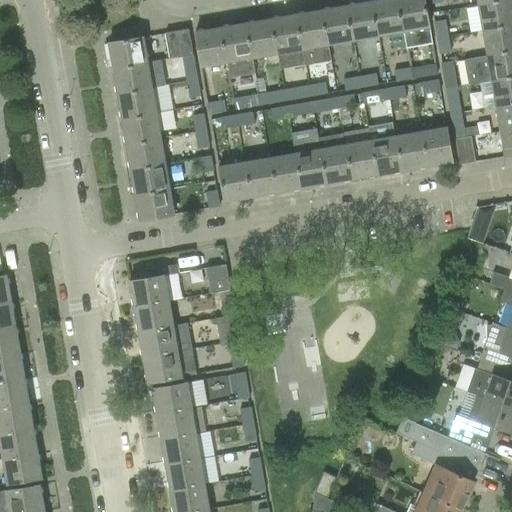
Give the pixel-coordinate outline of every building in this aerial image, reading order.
[(397,0),(378,0),(371,1),(378,36),(402,32),(403,32),(397,0)] [(423,0),(397,0),(403,32),(402,32),(405,49),(406,49),(431,45),(428,27),(426,12),(423,0)] [(511,0),(507,0),(477,5),(482,31),(511,25),(511,0)] [(371,1),(346,6),(352,41),(378,36),(371,1)] [(482,31),(477,5),(465,7),(470,33),(482,31)] [(346,6),(321,10),(327,45),(352,41),(346,6)] [(321,10),(296,14),(302,50),(305,65),(330,61),(327,45),(321,10)] [(296,14),(270,19),(277,54),(279,70),(305,65),(296,14)] [(270,19),(245,23),(251,58),(277,54),(270,19)] [(444,20),(433,22),(436,38),(447,36),(444,20)] [(245,23),(220,28),(226,63),(229,78),(254,74),(251,58),(245,23)] [(511,25),(482,31),(486,56),(511,51),(511,25)] [(220,28),(194,32),(198,52),(200,67),(226,63),(220,28)] [(188,29),(164,33),(169,60),(192,56),(188,29)] [(447,36),(436,38),(439,54),(450,53),(447,36)] [(108,43),(112,69),(147,63),(143,37),(108,43)] [(469,85),(477,83),(511,77),(511,51),(486,56),(464,60),(469,85)] [(112,69),(117,94),(152,88),(164,86),(159,61),(147,63),(112,69)] [(194,62),(182,64),(185,82),(198,80),(194,62)] [(440,64),(445,89),(457,87),(453,62),(440,64)] [(434,63),(409,68),(411,80),(436,76),(434,63)] [(411,80),(409,68),(392,70),(394,83),(411,80)] [(375,74),(359,77),(361,89),(377,86),(375,74)] [(361,89),(359,77),(341,80),(344,92),(361,89)] [(495,106),(511,103),(511,77),(477,83),(481,108),(495,106)] [(198,80),(185,82),(188,98),(200,96),(198,80)] [(421,83),(423,94),(440,92),(438,80),(421,83)] [(324,83),(308,86),(310,97),(326,95),(324,83)] [(308,86),(284,90),(286,102),(310,97),(308,86)] [(403,86),(387,89),(389,101),(405,98),(403,86)] [(457,87),(445,89),(449,114),(461,112),(457,87)] [(117,94),(121,119),(156,113),(152,88),(117,94)] [(387,89),(361,93),(364,105),(377,103),(389,101),(387,89)] [(276,91),(258,94),(260,106),(278,103),(276,91)] [(260,106),(258,94),(232,99),(235,111),(260,106)] [(353,94),(336,97),(338,109),(355,106),(353,94)] [(321,112),(330,111),(338,109),(336,98),(319,101),(321,112)] [(223,101),(207,104),(209,114),(225,112),(223,101)] [(301,103),(286,106),(288,118),(303,115),(301,103)] [(511,103),(495,106),(499,132),(511,129),(511,103)] [(288,118),(286,106),(269,109),(271,121),(288,118)] [(252,112),(235,115),(238,127),(254,125),(252,112)] [(449,114),(453,140),(454,140),(465,138),(470,137),(478,136),(477,127),(463,129),(462,121),(460,112),(449,114)] [(121,119),(125,145),(160,139),(156,113),(121,119)] [(203,115),(191,117),(194,133),(205,131),(203,115)] [(235,115),(219,118),(221,130),(238,127),(235,115)] [(393,123),(368,128),(370,141),(395,136),(393,123)] [(316,128),(290,132),(294,154),(300,189),(326,185),(319,150),(317,137),(316,128)] [(368,128),(342,132),(345,145),(370,141),(368,128)] [(446,128),(420,132),(426,167),(452,163),(449,143),(446,128)] [(511,129),(499,132),(504,158),(511,156),(511,129)] [(205,131),(194,133),(197,149),(208,147),(205,131)] [(317,137),(319,150),(345,145),(342,132),(317,137)] [(420,132),(395,136),(401,172),(426,167),(420,132)] [(395,136),(370,141),(376,176),(401,172),(395,136)] [(465,138),(454,140),(458,166),(475,163),(470,137),(465,138)] [(125,145),(130,170),(165,164),(160,139),(125,145)] [(370,141),(345,145),(351,180),(376,176),(370,141)] [(345,145),(319,150),(326,185),(351,180),(345,145)] [(294,154),(269,158),(275,194),(300,189),(294,154)] [(210,157),(198,159),(201,173),(212,171),(213,171),(211,157),(210,157)] [(269,158),(244,163),(250,198),(275,194),(269,158)] [(244,163),(218,167),(221,183),(224,202),(250,198),(244,163)] [(165,164),(130,170),(134,195),(169,189),(165,164)] [(139,221),(148,220),(174,215),(169,189),(134,195),(139,221)] [(205,192),(208,209),(219,207),(216,190),(205,192)] [(473,216),(467,238),(481,243),(489,221),(473,216)] [(177,265),(163,267),(165,276),(176,274),(178,273),(177,265)] [(226,265),(206,269),(210,294),(231,291),(226,265)] [(492,273),(488,284),(504,290),(511,292),(511,271),(509,279),(492,273)] [(131,282),(130,282),(134,308),(169,302),(181,300),(176,274),(164,276),(131,282)] [(0,304),(11,303),(6,276),(0,276),(0,304)] [(511,306),(511,316),(508,329),(511,330),(511,292),(504,290),(499,302),(511,306)] [(231,300),(220,302),(223,317),(224,317),(233,315),(231,300)] [(134,308),(138,333),(173,327),(169,302),(134,308)] [(0,304),(0,330),(15,328),(11,303),(0,304)] [(223,317),(214,318),(219,345),(229,344),(239,342),(235,317),(235,315),(233,315),(224,317),(223,317)] [(484,347),(480,358),(507,368),(511,357),(511,356),(511,330),(508,329),(492,324),(491,326),(485,326),(486,341),(484,347)] [(138,333),(143,359),(191,351),(186,325),(173,327),(138,333)] [(0,330),(0,356),(19,354),(15,328),(0,330)] [(244,367),(241,350),(230,352),(233,369),(244,367)] [(191,351),(143,359),(147,384),(195,376),(191,351)] [(0,356),(0,382),(24,378),(19,354),(0,356)] [(465,392),(474,395),(511,408),(511,382),(503,379),(507,368),(480,358),(476,371),(473,369),(465,392)] [(245,373),(234,375),(238,399),(249,397),(245,373)] [(0,382),(0,408),(28,404),(24,378),(0,382)] [(187,383),(152,390),(156,415),(191,409),(187,383)] [(452,422),(446,438),(465,446),(484,454),(493,427),(510,433),(511,428),(511,408),(474,395),(467,417),(455,413),(452,422)] [(0,408),(0,435),(33,430),(28,404),(0,408)] [(240,410),(243,426),(253,424),(251,408),(240,410)] [(156,415),(160,441),(196,435),(191,409),(156,415)] [(401,419),(395,434),(415,442),(410,455),(439,468),(434,480),(427,495),(460,509),(484,454),(465,446),(446,438),(415,425),(401,419)] [(253,424),(243,426),(246,443),(256,441),(253,424)] [(0,435),(0,448),(2,462),(37,455),(33,430),(0,435)] [(160,441),(165,467),(200,461),(196,435),(160,441)] [(37,455),(2,462),(6,485),(41,479),(37,455)] [(249,460),(251,477),(262,476),(259,459),(249,460)] [(165,467),(169,492),(204,486),(200,461),(165,467)] [(323,473),(315,493),(327,498),(335,478),(323,473)] [(262,476),(251,477),(254,493),(265,491),(262,476)] [(5,491),(0,491),(0,511),(36,511),(45,511),(40,485),(20,488),(5,491)] [(169,492),(172,511),(203,511),(209,511),(204,486),(169,492)] [(327,498),(315,493),(312,511),(311,511),(329,511),(333,501),(330,500),(327,498)] [(409,505),(406,511),(458,511),(460,509),(427,495),(424,494),(418,508),(409,505)]
